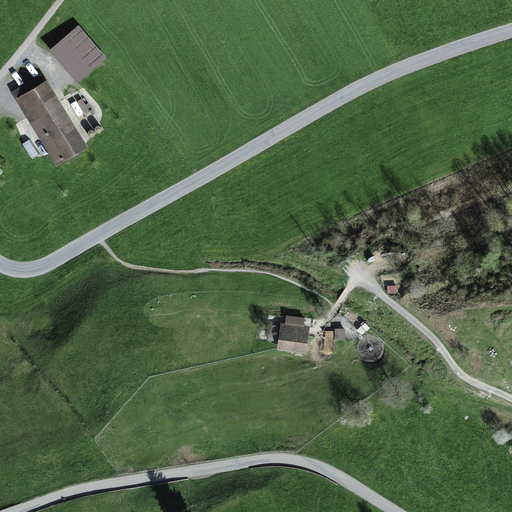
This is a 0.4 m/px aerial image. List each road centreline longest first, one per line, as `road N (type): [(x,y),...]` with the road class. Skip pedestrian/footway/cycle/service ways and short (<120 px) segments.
road 1 (unclassified): [(511,30),(351,92),(45,266),(20,273),(0,267)]
road 2 (unclassified): [(7,511),(99,484),(267,459),(315,464),(394,511)]
